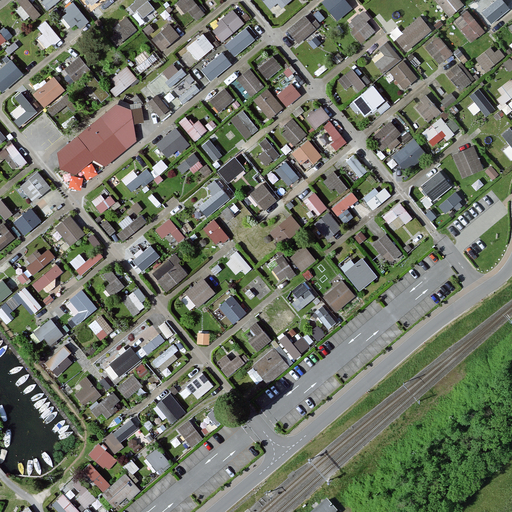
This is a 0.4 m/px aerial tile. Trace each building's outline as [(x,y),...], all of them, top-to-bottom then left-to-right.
[(28,0),(18,0),(17,1),(21,6),(16,11),(24,20),(29,16),(33,21),(41,15),(28,0)] [(42,2),(48,10),(60,0),(42,0),(43,1),(42,2)] [(134,3),(129,7),(134,13),(136,11),(143,19),(154,9),(148,2),(150,0),(135,0),(133,2),(134,3)] [(192,0),(179,0),(176,3),(185,13),(188,11),(196,20),(204,14),(192,0)] [(261,0),(269,9),(277,3),(281,8),(291,0),(261,0)] [(344,0),(324,0),(322,2),(337,21),(352,9),(344,0)] [(460,0),(437,0),(449,14),(463,3),(460,0)] [(501,0),(498,0),(483,13),(491,24),(509,10),(501,0)] [(74,3),(65,10),(68,13),(62,18),(71,29),(77,24),(80,27),(87,21),(74,3)] [(56,7),(50,13),(55,19),(61,14),(56,7)] [(244,25),(233,10),(216,23),(219,26),(213,31),(222,42),(244,25)] [(318,10),(314,14),(320,21),(324,17),(318,10)] [(353,20),(349,24),(353,29),(351,31),(361,43),(375,30),(365,19),(369,16),(365,11),(360,15),(358,13),(352,19),(353,20)] [(455,21),(471,42),(484,32),(467,11),(455,21)] [(405,32),(397,39),(406,49),(431,28),(421,16),(403,30),(405,32)] [(123,28),(111,38),(117,46),(137,30),(127,17),(119,24),(123,28)] [(305,17),(288,31),(299,43),(319,25),(316,21),(312,25),(305,17)] [(99,18),(94,21),(98,26),(102,22),(99,18)] [(45,22),(38,28),(43,34),(38,39),(46,49),(51,44),(53,46),(60,40),(45,22)] [(149,24),(143,29),(148,35),(154,30),(149,24)] [(170,25),(152,40),(162,51),(179,37),(170,25)] [(5,27),(1,31),(7,38),(12,35),(5,27)] [(247,28),(224,47),(233,57),(256,39),(247,28)] [(203,34),(187,47),(198,60),(213,48),(214,47),(212,44),(203,34)] [(315,36),(309,41),(314,47),(321,42),(315,36)] [(425,47),(439,63),(452,52),(438,36),(425,47)] [(217,40),(212,44),(214,47),(216,48),(220,44),(217,40)] [(388,41),(380,48),(385,54),(375,63),(384,73),(402,58),(388,41)] [(14,42),(5,49),(9,53),(18,46),(14,42)] [(139,63),(133,68),(138,74),(149,65),(153,70),(164,61),(154,49),(150,53),(146,48),(134,57),(139,63)] [(458,48),(454,51),(459,56),(463,53),(458,48)] [(490,48),(476,59),(486,71),(504,56),(499,50),(495,53),(490,48)] [(222,53),(202,70),(211,81),(231,64),(222,53)] [(339,53),(334,58),(338,62),(343,58),(339,53)] [(463,53),(459,56),(463,62),(467,59),(463,53)] [(0,87),(2,91),(24,73),(11,58),(10,59),(7,55),(0,60),(0,87)] [(79,57),(64,69),(75,81),(89,70),(79,57)] [(272,57),(258,68),(267,79),(281,68),(272,57)] [(404,60),(391,70),(404,87),(417,77),(404,60)] [(461,62),(446,73),(460,90),(474,78),(461,62)] [(325,63),(314,72),(317,76),(329,67),(325,63)] [(291,65),(286,69),(283,71),(288,77),(296,70),(291,64),(291,65)] [(173,65),(163,74),(168,80),(165,82),(170,88),(187,74),(182,68),(178,71),(173,65)] [(127,67),(111,80),(116,86),(110,90),(115,97),(130,84),(132,87),(139,81),(127,67)] [(352,68),(339,79),(346,88),(352,83),(360,92),(367,85),(361,78),(352,68)] [(250,69),(237,79),(251,97),(264,87),(250,69)] [(190,74),(185,78),(189,83),(194,79),(190,74)] [(365,74),(361,78),(367,85),(371,82),(365,74)] [(93,75),(85,82),(101,102),(109,96),(93,75)] [(54,78),(34,95),(44,107),(64,90),(54,78)] [(511,81),(511,80),(498,90),(503,96),(497,100),(501,105),(511,97),(511,81)] [(291,84),(277,96),(286,107),(300,95),(291,84)] [(374,84),(350,103),(356,111),(360,108),(365,114),(380,103),(381,104),(384,101),(373,88),(376,86),(374,84)] [(195,85),(179,98),(183,103),(199,90),(195,85)] [(225,89),(210,101),(219,112),(234,100),(225,89)] [(268,89),(254,100),(269,119),(283,108),(268,89)] [(470,97),(486,116),(494,109),(479,90),(470,97)] [(451,92),(441,101),(443,104),(446,107),(456,98),(451,92)] [(37,113),(21,93),(15,97),(27,111),(13,122),(18,128),(37,113)] [(426,93),(420,98),(422,100),(415,106),(428,121),(435,115),(436,116),(439,114),(442,111),(446,107),(443,104),(439,108),(426,93)] [(67,94),(47,110),(52,116),(67,104),(73,112),(78,108),(67,94)] [(137,94),(133,97),(138,105),(143,102),(137,94)] [(157,95),(148,103),(160,117),(169,109),(157,95)] [(120,100),(118,104),(131,109),(132,104),(120,100)] [(118,104),(116,103),(58,151),(61,167),(76,173),(93,158),(105,164),(136,139),(133,123),(131,109),(118,104)] [(300,106),(293,112),(296,116),(304,110),(300,106)] [(141,107),(131,109),(133,123),(144,121),(141,107)] [(315,129),(329,118),(321,107),(314,112),(313,111),(308,114),(310,116),(307,119),(315,129)] [(451,113),(446,107),(442,111),(439,114),(441,116),(444,120),(451,113)] [(501,110),(495,115),(498,119),(504,114),(501,110)] [(242,111),(231,121),(246,139),(258,130),(242,111)] [(441,116),(422,131),(429,140),(440,131),(447,139),(454,133),(453,131),(445,122),(444,120),(441,116)] [(451,117),(445,122),(453,131),(459,127),(451,117)] [(185,118),(179,122),(195,141),(207,131),(198,120),(191,126),(185,118)] [(292,119),(284,127),(287,130),(283,134),(295,147),(307,135),(292,119)] [(212,121),(206,125),(210,131),(216,127),(212,121)] [(390,121),(370,139),(382,151),(387,146),(391,151),(399,143),(396,140),(402,134),(390,121)] [(330,122),(323,127),(335,141),(331,144),(336,150),(346,142),(330,122)] [(176,128),(156,145),(167,158),(178,149),(181,152),(189,145),(176,128)] [(511,131),(510,128),(501,134),(510,146),(504,151),(511,160),(511,158),(511,131)] [(409,132),(400,139),(404,144),(412,137),(409,132)] [(414,138),(393,155),(405,169),(426,153),(414,138)] [(266,139),(260,144),(265,150),(258,156),(266,166),(279,155),(266,139)] [(209,140),(202,146),(214,161),(221,156),(209,140)] [(308,141),(292,154),(301,165),(308,158),(314,165),(322,157),(308,141)] [(12,142),(5,147),(20,166),(27,161),(12,142)] [(287,144),(281,148),(286,154),(291,149),(287,144)] [(453,155),(462,178),(483,169),(474,147),(453,155)] [(194,153),(177,167),(182,174),(189,168),(193,173),(202,166),(198,161),(199,160),(194,153)] [(354,155),(346,161),(360,178),(367,171),(354,155)] [(234,159),(219,171),(227,181),(243,169),(234,159)] [(161,160),(152,167),(159,175),(168,167),(161,160)] [(216,160),(212,164),(216,169),(220,165),(216,160)] [(286,162),(276,171),(289,186),(299,177),(286,162)] [(206,166),(200,170),(204,176),(211,171),(206,166)] [(491,166),(485,171),(492,179),(498,174),(491,166)] [(133,171),(121,180),(130,191),(141,183),(143,186),(154,178),(146,168),(137,176),(133,171)] [(333,172),(326,177),(327,179),(323,182),(330,190),(334,187),(340,193),(346,188),(333,172)] [(439,172),(421,187),(433,201),(451,186),(439,172)] [(37,173),(21,186),(33,201),(50,188),(37,173)] [(371,174),(367,177),(372,184),(376,180),(371,174)] [(159,176),(154,180),(157,184),(163,180),(160,176),(159,176)] [(483,185),(478,180),(472,185),(476,191),(483,185)] [(214,181),(208,187),(214,195),(198,208),(206,218),(229,198),(214,181)] [(262,184),(251,194),(265,210),(276,200),(262,184)] [(390,196),(385,189),(379,193),(375,189),(363,199),(373,210),(390,196)] [(327,208),(314,192),(303,201),(311,211),(313,209),(318,215),(327,208)] [(352,192),(332,208),(344,224),(353,217),(347,209),(358,200),(352,192)] [(456,192),(439,206),(445,213),(454,206),(457,210),(462,206),(458,202),(462,199),(456,192)] [(426,195),(421,200),(427,207),(432,203),(426,195)] [(101,196),(92,202),(101,214),(115,203),(110,196),(104,200),(101,196)] [(291,200),(286,204),(289,208),(294,205),(291,200)] [(1,201),(0,202),(0,213),(5,220),(12,214),(1,201)] [(137,202),(131,207),(137,214),(143,209),(137,202)] [(400,202),(382,216),(393,230),(411,217),(400,202)] [(233,203),(221,213),(227,220),(239,210),(233,203)] [(48,205),(41,210),(46,217),(53,212),(48,205)] [(431,209),(425,214),(431,221),(437,216),(431,209)] [(30,210),(14,223),(24,235),(40,222),(30,210)] [(328,213),(315,224),(328,239),(341,228),(328,213)] [(124,229),(117,234),(123,241),(146,222),(141,215),(133,222),(128,216),(119,224),(124,229)] [(70,216),(55,228),(70,246),(85,234),(70,216)] [(291,216),(270,233),(281,246),(302,229),(291,216)] [(169,219),(155,230),(162,239),(170,232),(179,243),(185,238),(169,219)] [(106,220),(100,225),(109,236),(115,231),(106,220)] [(213,220),(203,229),(216,244),(220,240),(223,243),(229,238),(213,220)] [(187,222),(184,224),(188,231),(192,228),(187,222)] [(3,224),(0,227),(0,250),(15,238),(3,224)] [(361,232),(355,237),(360,244),(366,238),(361,232)] [(93,233),(88,238),(96,247),(101,243),(93,233)] [(385,233),(373,243),(386,260),(393,260),(402,253),(385,233)] [(150,247),(134,261),(142,271),(158,257),(150,247)] [(305,247),(291,258),(301,271),(315,260),(305,247)] [(37,249),(27,257),(31,262),(26,266),(33,275),(56,256),(49,248),(41,254),(37,249)] [(282,250),(277,253),(280,257),(275,260),(279,265),(272,270),(280,281),(287,276),(289,279),(296,274),(287,262),(289,261),(282,250)] [(236,251),(230,257),(232,259),(226,264),(235,275),(241,270),(245,274),(252,269),(236,251)] [(80,255),(70,263),(80,275),(102,257),(98,252),(86,262),(80,255)] [(175,255),(151,274),(166,292),(187,275),(177,264),(180,262),(175,255)] [(362,259),(344,272),(359,291),(377,278),(362,259)] [(56,263),(33,283),(39,290),(43,287),(47,292),(55,285),(56,277),(63,271),(56,263)] [(217,264),(211,270),(214,274),(221,269),(217,264)] [(110,267),(103,273),(111,282),(105,287),(112,296),(125,285),(110,267)] [(308,269),(303,272),(308,280),(313,276),(308,269)] [(24,272),(18,277),(23,283),(29,277),(24,272)] [(14,277),(9,282),(13,287),(19,282),(14,277)] [(203,279),(186,293),(192,300),(198,307),(215,293),(203,279)] [(2,281),(0,283),(0,300),(11,292),(2,281)] [(343,282),(323,297),(335,312),(355,296),(343,282)] [(21,303),(31,315),(41,307),(25,287),(0,307),(1,308),(0,309),(0,316),(7,324),(14,318),(10,313),(21,303)] [(127,293),(121,298),(133,314),(145,306),(141,301),(147,297),(139,287),(128,295),(127,293)] [(249,289),(245,293),(250,300),(255,296),(249,289)] [(97,309),(81,290),(69,300),(79,312),(71,319),(77,325),(97,309)] [(308,290),(292,304),(298,312),(314,298),(308,290)] [(50,294),(43,299),(47,304),(54,299),(50,294)] [(232,297),(220,307),(233,323),(246,313),(232,297)] [(277,334),(296,317),(286,306),(267,323),(277,334)] [(328,329),(336,323),(322,306),(315,312),(328,329)] [(101,316),(89,326),(100,340),(113,330),(101,316)] [(50,319),(33,333),(40,341),(45,337),(50,344),(62,335),(50,319)] [(167,319),(161,322),(167,335),(174,332),(167,319)] [(256,321),(250,327),(255,333),(248,339),(257,350),(270,339),(256,321)] [(324,334),(317,325),(310,331),(317,340),(324,334)] [(255,333),(250,327),(242,333),(248,339),(255,333)] [(292,329),(287,333),(291,337),(295,334),(292,329)] [(131,347),(109,364),(111,366),(106,369),(114,379),(119,376),(120,377),(165,341),(160,334),(136,353),(131,347)] [(285,335),(279,340),(294,359),(310,346),(302,336),(292,344),(285,335)] [(88,351),(92,354),(97,348),(93,345),(88,351)] [(173,345),(153,362),(160,372),(176,358),(173,354),(177,351),(173,345)] [(64,346),(46,364),(58,375),(71,363),(65,357),(70,352),(64,346)] [(274,348),(253,365),(268,382),(289,365),(274,348)] [(226,356),(217,363),(227,376),(244,363),(241,358),(238,356),(230,362),(226,356)] [(142,363),(135,369),(141,377),(149,371),(142,363)] [(202,373),(186,386),(197,399),(213,386),(202,373)] [(133,376),(118,388),(127,398),(141,386),(133,376)] [(86,377),(79,383),(83,389),(76,395),(84,405),(90,399),(93,402),(101,396),(86,377)] [(113,392),(91,411),(97,418),(102,413),(107,419),(117,410),(115,407),(121,401),(113,392)] [(170,395),(157,405),(172,423),(185,413),(170,395)] [(214,410),(208,415),(216,425),(222,420),(214,410)] [(188,420),(177,429),(191,447),(209,432),(205,427),(198,433),(188,420)] [(117,430),(104,440),(114,453),(122,447),(118,442),(136,428),(132,422),(119,432),(117,430)] [(163,423),(157,428),(160,433),(167,428),(163,423)] [(132,438),(128,441),(129,446),(133,448),(137,444),(136,440),(132,438)] [(99,442),(88,454),(104,467),(105,465),(109,469),(117,459),(105,449),(107,446),(103,443),(101,445),(99,442)] [(139,443),(133,449),(136,453),(143,447),(139,443)] [(158,448),(146,458),(156,472),(161,468),(163,469),(170,464),(158,448)] [(130,459),(124,464),(132,473),(138,468),(130,459)] [(90,462),(83,468),(103,491),(111,485),(90,462)] [(126,473),(102,493),(114,507),(138,487),(126,473)] [(97,498),(79,478),(73,483),(82,494),(77,498),(82,503),(77,508),(81,511),(86,508),(97,498)] [(77,508),(63,493),(52,503),(60,511),(81,511),(77,508)] [(327,497),(309,511),(334,511),(338,509),(327,497)]
